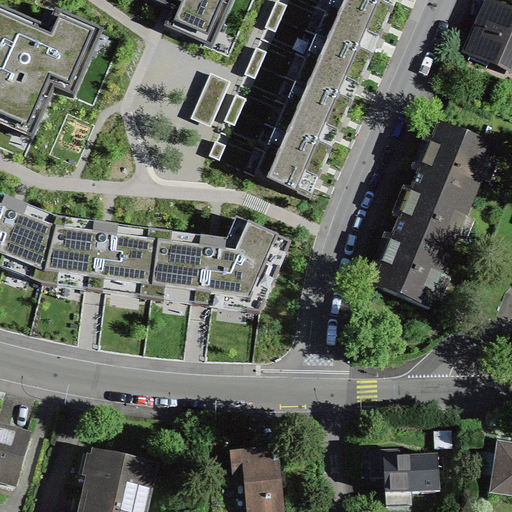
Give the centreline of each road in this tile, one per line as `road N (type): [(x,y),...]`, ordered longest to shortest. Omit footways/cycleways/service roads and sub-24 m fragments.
road 1 (residential): [(442,0),(331,260),(317,337),(326,392)]
road 2 (tertiary): [(0,360),(105,383),(326,392)]
road 3 (unknown): [(105,383),(47,511)]
road 4 (residential): [(326,392),(337,511)]
